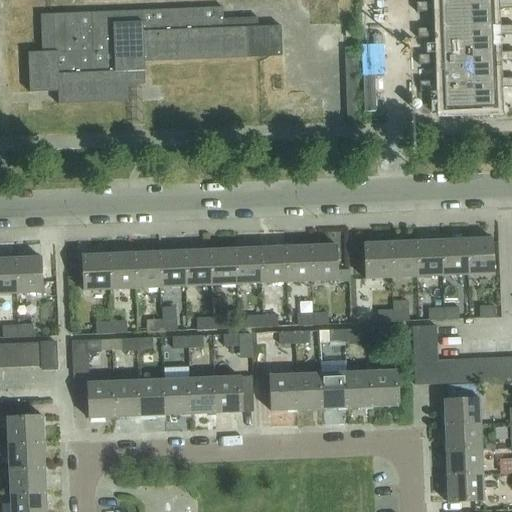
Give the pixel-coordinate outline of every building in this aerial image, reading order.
[(491,1),(466,2),(467,29),(492,28),(491,11),(498,11),(509,10),(509,1),(498,1),(491,1)] [(435,4),(423,4),(424,14),(435,13),(442,13),(443,30),(467,29),(466,2),(442,3),(435,4)] [(223,8),(81,14),(41,15),(43,53),(29,53),(30,93),(59,92),(60,105),(130,102),(129,85),(146,85),(145,63),(248,59),(282,58),(281,27),(259,28),(258,19),(223,20),(223,8)] [(492,28),(467,29),(468,56),(493,55),(492,38),(499,37),(510,37),(510,27),(499,28),(492,28)] [(436,30),(425,31),(425,40),(436,40),(443,40),(444,57),(468,56),(467,29),(443,30),(436,30)] [(346,79),(358,79),(357,49),(345,50),(346,79)] [(493,55),(468,56),(469,83),(494,82),(493,64),(500,64),(511,64),(511,54),(500,55),(493,55)] [(437,57),(426,58),(426,67),(437,67),(444,66),(445,84),(469,83),(468,56),(444,57),(437,57)] [(346,79),(346,93),(359,93),(358,79),(346,79)] [(494,82),(469,83),(471,109),(495,108),(494,91),(501,91),(511,90),(511,80),(501,81),(494,82)] [(438,84),(427,84),(427,94),(438,93),(445,93),(446,110),(471,109),(469,83),(445,84),(438,84)] [(360,122),(359,93),(346,93),(347,123),(360,122)] [(466,240),(468,276),(494,275),(492,239),(466,240)] [(466,240),(441,241),(442,277),(468,276),(466,240)] [(442,277),(441,241),(416,242),(417,278),(442,277)] [(416,242),(391,243),(392,280),(417,278),(416,242)] [(392,280),(391,243),(365,245),(366,281),(392,280)] [(336,246),(310,247),(311,283),(338,282),(336,246)] [(311,283),(310,247),(285,249),(287,284),(311,283)] [(285,249),(260,250),(261,285),(287,284),(285,249)] [(261,285),(260,250),(234,251),(236,287),(261,285)] [(234,251),(209,252),(211,288),(236,287),(234,251)] [(211,288),(209,252),(185,253),(186,289),(211,288)] [(185,253),(159,254),(161,290),(186,289),(185,253)] [(161,290),(159,254),(134,256),(136,291),(161,290)] [(134,256),(109,257),(111,292),(136,291),(134,256)] [(111,292),(109,257),(83,258),(85,294),(111,292)] [(15,260),(17,296),(43,295),(41,259),(15,260)] [(0,296),(17,296),(15,260),(0,260),(0,296)] [(393,302),(394,311),(394,323),(409,323),(409,301),(393,302)] [(496,319),(495,307),(479,307),(480,320),(496,319)] [(428,310),(429,322),(444,321),(444,309),(428,310)] [(444,309),(444,321),(460,321),(459,309),(444,309)] [(394,323),(394,311),(378,312),(378,324),(394,323)] [(313,326),(313,314),(297,315),(298,327),(313,326)] [(328,314),(313,314),(313,326),(329,326),(328,314)] [(278,316),(263,317),(263,329),(279,328),(278,316)] [(247,317),(248,329),(263,329),(263,317),(247,317)] [(228,318),(212,319),(213,331),(229,330),(228,318)] [(197,319),(197,332),(213,331),(212,319),(197,319)] [(177,320),(162,321),(162,333),(177,332),(177,320)] [(147,322),(147,334),(162,333),(162,321),(147,322)] [(127,322),(112,323),(113,335),(128,334),(127,322)] [(96,324),(97,336),(113,335),(112,323),(96,324)] [(19,339),(34,338),(34,326),(18,327),(19,339)] [(3,339),(19,339),(18,327),(3,327),(3,339)] [(413,340),(437,339),(436,327),(412,328),(413,340)] [(397,341),(396,329),(380,329),(380,342),(397,341)] [(344,331),(345,343),(361,343),(360,330),(344,331)] [(371,342),(370,330),(360,330),(361,343),(371,342)] [(344,331),(329,332),(330,344),(345,343),(344,331)] [(294,333),(294,345),(310,345),(310,332),(294,333)] [(294,333),(279,334),(279,346),(294,345),(294,333)] [(240,348),(240,335),(224,336),(224,348),(240,348)] [(188,338),(189,350),(204,349),(204,337),(188,338)] [(188,338),(173,338),(173,351),(189,350),(188,338)] [(138,340),(139,352),(154,351),(153,339),(138,340)] [(437,339),(413,340),(413,352),(437,351),(437,339)] [(138,340),(122,340),(123,353),(139,352),(138,340)] [(102,341),(72,342),(73,375),(89,374),(88,354),(103,353),(102,341)] [(43,367),(42,344),(30,345),(31,368),(43,367)] [(42,344),(43,367),(43,371),(58,371),(56,344),(42,344)] [(20,368),(19,345),(7,345),(8,368),(20,368)] [(31,368),(30,345),(19,345),(20,368),(31,368)] [(437,351),(413,352),(413,363),(426,363),(438,362),(437,351)] [(496,384),(495,360),(484,361),(485,384),(496,384)] [(495,360),(496,384),(508,383),(507,360),(495,360)] [(449,362),(450,385),(462,385),(461,361),(449,362)] [(461,361),(462,385),(473,384),(472,361),(461,361)] [(485,384),(484,361),(472,361),(473,384),(485,384)] [(426,363),(427,386),(439,386),(438,362),(426,363)] [(450,385),(449,362),(438,362),(439,386),(450,385)] [(426,363),(413,363),(414,386),(427,386),(426,363)] [(371,372),(373,408),(399,407),(397,370),(371,372)] [(371,372),(346,373),(347,409),(373,408),(371,372)] [(347,409),(346,373),(321,374),(322,410),(347,409)] [(321,374),(295,375),(297,411),(322,410),(321,374)] [(297,411),(295,375),(269,376),(271,412),(297,411)] [(252,377),(215,379),(217,415),(254,413),(252,377)] [(215,379),(190,380),(192,416),(217,415),(215,379)] [(192,416),(190,380),(165,381),(166,417),(192,416)] [(165,381),(140,382),(141,418),(166,417),(165,381)] [(140,382),(115,383),(116,419),(141,418),(140,382)] [(116,419),(115,383),(88,384),(90,420),(116,419)] [(476,387),(449,388),(449,401),(444,401),(445,427),(480,426),(479,400),(476,400),(476,387)] [(9,446),(45,444),(44,418),(8,420),(9,446)] [(480,426),(445,427),(446,453),(481,452),(480,426)] [(45,444),(9,446),(10,471),(46,470),(45,444)] [(481,452),(446,453),(447,478),(482,476),(481,452)] [(46,470),(10,471),(11,496),(47,494),(46,470)] [(482,476),(447,478),(448,504),(484,502),(482,476)] [(47,511),(47,494),(11,496),(12,511),(47,511)]
